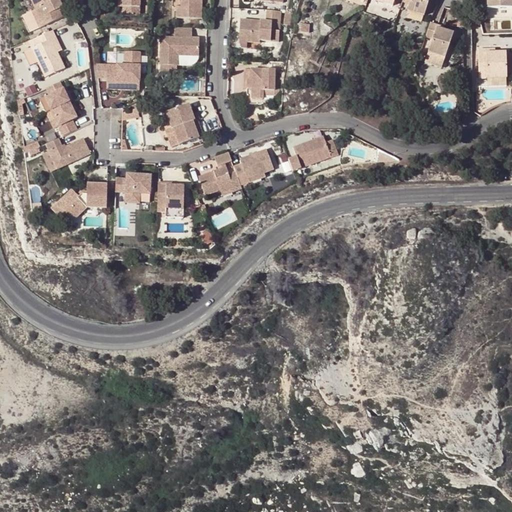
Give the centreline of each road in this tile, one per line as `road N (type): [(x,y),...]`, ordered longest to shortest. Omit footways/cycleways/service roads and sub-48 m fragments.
road 1 (secondary): [(0,277),(38,318),(69,333),(104,341),(160,336),(188,322),(272,237),(323,210),(392,196),(511,192)]
road 2 (residential): [(236,140),(314,118),(340,120),(407,149),(466,136)]
road 3 (residential): [(97,108),(102,148),(115,154),(183,158),(236,140)]
road 4 (residential): [(218,0),(216,80),(236,140)]
road 5 (residential): [(467,0),(466,136)]
